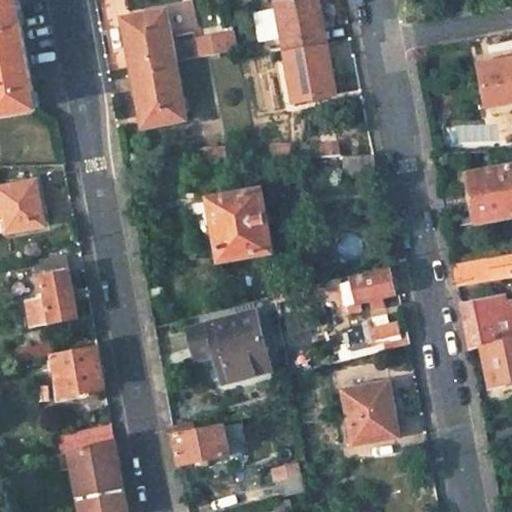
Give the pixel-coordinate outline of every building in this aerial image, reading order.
[(18,0),(0,0),(0,118),(38,112),(18,0)] [(288,53),(331,45),(328,29),(322,30),(316,0),(288,0),(279,2),(288,53)] [(279,8),(253,12),(258,46),(284,43),(279,8)] [(130,50),(134,73),(178,65),(168,10),(129,17),(135,50),(130,50)] [(236,31),(193,39),(197,58),(240,50),(236,31)] [(331,45),(288,53),(298,105),(336,98),(328,63),(334,62),(331,45)] [(187,117),(178,65),(134,73),(138,96),(143,95),(148,123),(187,117)] [(511,104),(511,66),(500,68),(483,72),(490,109),(511,104)] [(377,158),(351,158),(352,177),(380,176),(377,158)] [(511,166),(470,175),(479,224),(511,217),(511,166)] [(45,225),(38,183),(0,189),(0,219),(6,218),(9,233),(45,225)] [(261,193),(187,206),(195,256),(220,252),(222,262),(272,254),(261,193)] [(511,255),(456,266),(458,278),(460,286),(511,275),(511,255)] [(66,257),(34,263),(37,280),(43,278),(47,300),(28,303),(32,326),(78,318),(66,257)] [(391,273),(353,281),(356,295),(349,296),(352,307),(397,297),(391,273)] [(503,296),(463,304),(467,323),(472,349),(484,346),(511,339),(511,301),(504,303),(503,296)] [(257,313),(191,331),(195,349),(214,344),(217,356),(224,383),(272,371),(257,313)] [(408,326),(351,341),(354,355),(411,341),(408,326)] [(511,339),(484,346),(493,387),(511,382),(511,339)] [(53,344),(38,346),(40,358),(55,354),(53,344)] [(99,344),(55,354),(62,397),(107,389),(99,344)] [(214,344),(195,349),(198,361),(217,356),(214,344)] [(389,381),(342,390),(353,445),(396,437),(392,417),(396,417),(389,381)] [(114,427),(60,440),(63,456),(117,443),(114,427)] [(224,427),(175,436),(180,465),(229,456),(224,427)] [(301,437),(287,440),(290,459),(305,456),(301,437)] [(63,456),(52,459),(55,472),(75,469),(83,511),(129,511),(129,510),(121,467),(117,443),(63,456)] [(303,474),(276,481),(281,497),(307,490),(303,474)]
